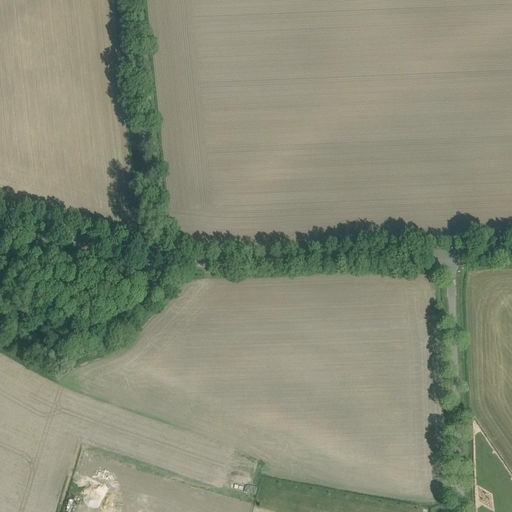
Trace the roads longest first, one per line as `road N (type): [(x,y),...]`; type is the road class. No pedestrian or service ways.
road 1 (unclassified): [(449,263),(214,273),(138,264),(0,221)]
road 2 (unclassified): [(459,511),(449,263)]
